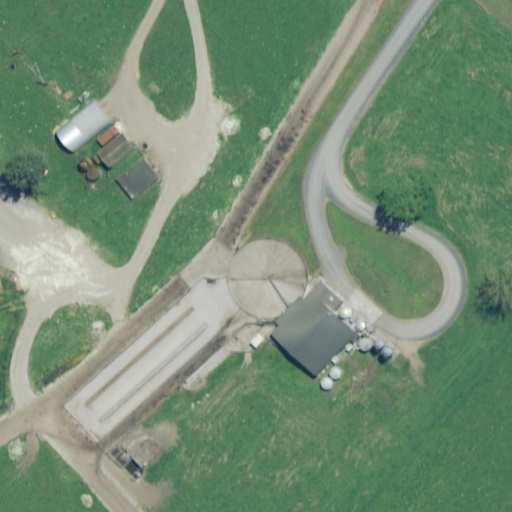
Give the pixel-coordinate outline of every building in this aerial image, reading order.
[(114,119),(97,99),(74,118),(90,138),(114,119)] [(120,133),(114,126),(99,138),(105,146),(120,133)] [(138,149),(126,134),(101,153),(113,168),(138,149)] [(161,178),(146,159),(119,180),(135,199),(161,178)] [(270,320),(281,318),(305,293),(308,282),(306,271),(302,260),(294,251),(285,245),(275,241),(264,241),(253,244),(244,249),(236,257),(231,266),(228,277),(229,288),(232,299),(239,308),(248,315),(259,319),(270,320)] [(343,302),(319,279),(305,293),(281,318),(269,330),(316,375),(358,332),(336,310),(343,302)] [(270,340),(261,332),(249,345),(257,353),(270,340)]
